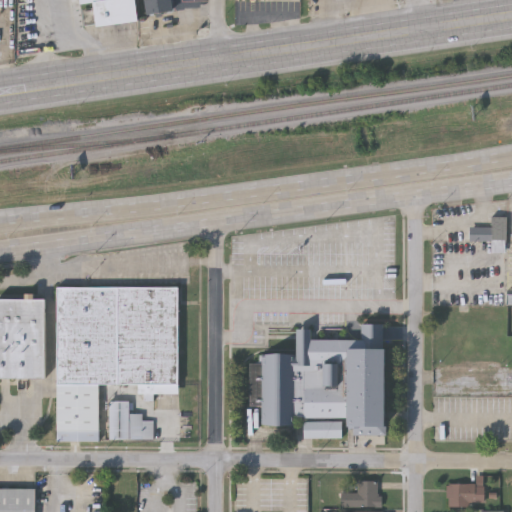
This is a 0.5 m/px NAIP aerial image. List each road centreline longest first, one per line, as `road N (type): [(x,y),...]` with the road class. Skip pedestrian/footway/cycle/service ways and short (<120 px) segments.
road 1 (secondary): [(0,250),(511,179)]
road 2 (secondary): [(511,155),(0,223)]
road 3 (primary): [(511,16),(29,89)]
road 4 (residential): [(416,194),(415,511)]
road 5 (residential): [(511,461),(215,460)]
road 6 (residential): [(218,222),(215,460)]
road 7 (residential): [(215,460),(0,459)]
